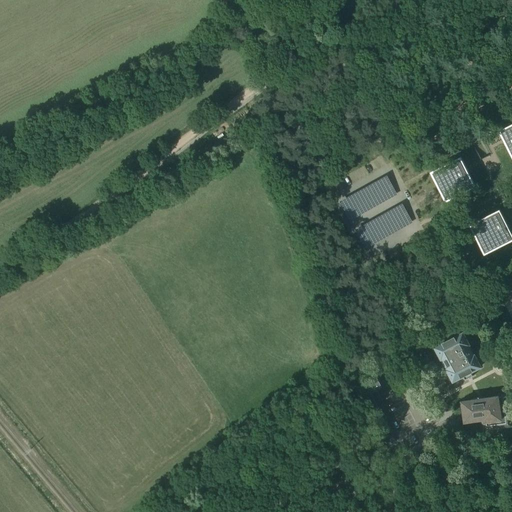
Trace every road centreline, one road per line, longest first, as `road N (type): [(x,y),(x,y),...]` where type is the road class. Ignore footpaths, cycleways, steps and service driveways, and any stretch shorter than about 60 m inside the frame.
road 1 (track): [(0,267),(247,95)]
road 2 (track): [(247,95),(346,28),(404,0)]
